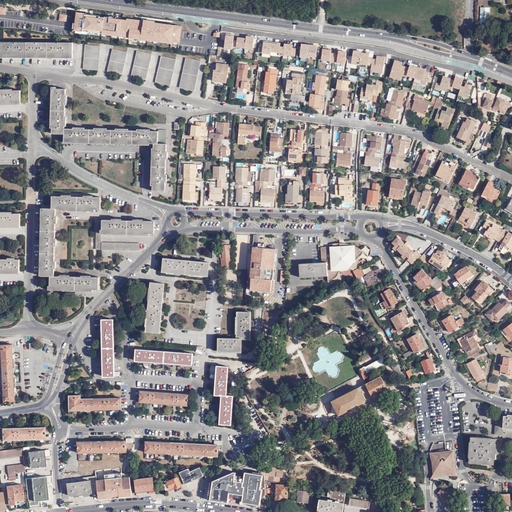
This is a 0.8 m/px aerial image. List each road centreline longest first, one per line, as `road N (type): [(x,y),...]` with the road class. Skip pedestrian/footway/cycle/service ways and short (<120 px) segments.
road 1 (tertiary): [(104,0),(390,36),(511,74)]
road 2 (residential): [(191,105),(407,132),(511,180)]
road 3 (residential): [(30,329),(31,123)]
road 4 (unclassified): [(365,218),(181,213)]
road 5 (unclassified): [(182,227),(361,231)]
road 6 (residential): [(31,123),(63,162),(168,215)]
road 7 (residential): [(374,236),(453,371)]
road 8 (residential): [(76,80),(101,97),(171,112),(191,105)]
